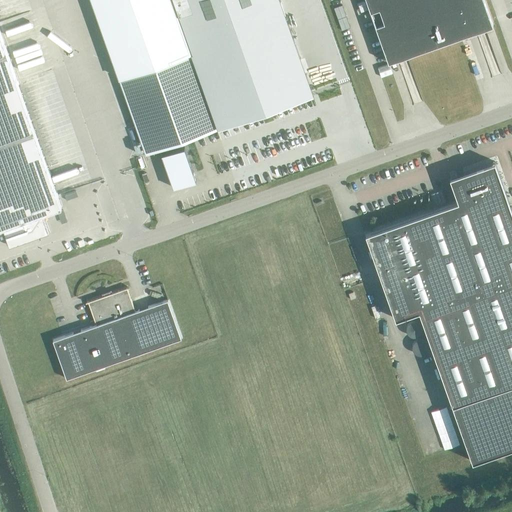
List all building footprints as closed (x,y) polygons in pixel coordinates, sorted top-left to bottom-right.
[(92,0),(147,154),(170,146),(172,152),(162,155),(174,188),(197,180),(231,168),(219,135),(185,147),(176,150),(174,145),(218,129),(312,96),(278,0),(92,0)] [(366,0),(388,63),(493,26),(483,0),(366,0)] [(0,228),(2,227),(9,246),(48,233),(42,214),(62,207),(0,31),(0,228)] [(419,311),(468,459),(511,445),(511,211),(494,162),(463,173),(464,176),(451,180),(458,201),(366,234),(396,319),(419,311)] [(53,340),(66,379),(181,338),(168,300),(135,311),(127,289),(128,288),(87,302),(87,303),(88,302),(96,325),(53,340)] [(74,467),(88,511),(352,511),(406,495),(366,372),(74,467)]
